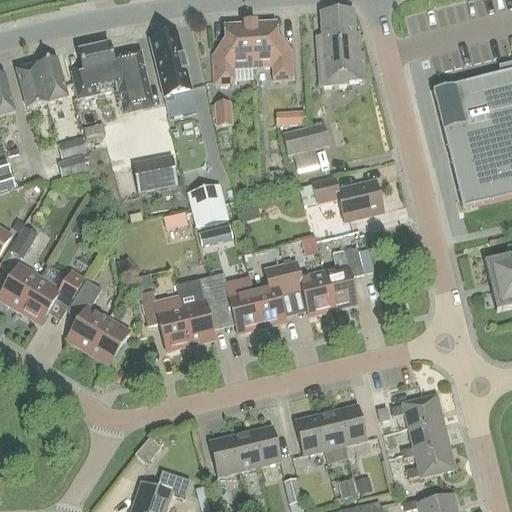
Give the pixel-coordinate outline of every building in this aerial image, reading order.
[(349,84),(366,83),(364,55),(360,56),(358,35),(354,36),(353,14),(319,17),(321,45),(315,45),(318,90),(349,88),(349,84)] [(232,73),(252,71),(249,26),(243,27),(243,28),(223,29),(225,57),(212,58),(213,87),(233,86),(232,73)] [(255,26),(249,26),(252,71),(272,70),(273,84),(292,83),(290,53),(277,54),(275,26),(255,27),(255,26)] [(162,100),(190,93),(186,73),(183,58),(182,58),(177,37),(149,43),(162,100)] [(421,51),(427,76),(475,65),(468,39),(421,51)] [(96,97),(117,92),(123,117),(152,111),(139,53),(111,60),(108,47),(77,54),(82,75),(71,77),(77,102),(96,97)] [(35,66),(46,105),(67,100),(56,61),(35,66)] [(26,111),(46,105),(35,66),(15,72),(26,111)] [(511,71),(431,92),(461,212),(511,199),(511,71)] [(0,76),(0,118),(14,115),(3,76),(0,76)] [(231,129),(230,105),(213,106),(215,130),(231,129)] [(304,114),(286,116),(287,128),(305,127),(304,114)] [(323,128),(281,138),(286,161),(328,150),(323,128)] [(81,141),(57,147),(60,162),(85,156),(81,141)] [(86,171),(83,157),(58,164),(61,177),(86,171)] [(136,188),(175,181),(172,159),(132,166),(136,188)] [(0,163),(0,179),(9,176),(5,162),(0,163)] [(0,194),(13,191),(9,176),(0,179),(0,194)] [(343,225),(382,216),(375,185),(337,194),(335,182),(311,188),(316,207),(338,202),(343,225)] [(195,231),(228,223),(219,188),(186,196),(195,231)] [(259,220),(255,203),(234,209),(239,226),(259,220)] [(97,218),(84,210),(70,234),(84,242),(97,218)] [(166,230),(189,227),(187,215),(164,218),(166,230)] [(9,254),(22,262),(37,238),(23,230),(9,254)] [(0,256),(11,238),(0,231),(0,256)] [(508,258),(483,264),(496,314),(511,309),(511,247),(506,249),(508,258)] [(356,251),(342,255),(331,257),(335,273),(322,276),(332,314),(356,308),(349,281),(363,278),(356,251)] [(124,263),(115,265),(119,282),(134,279),(139,275),(126,261),(124,263)] [(308,320),(332,314),(322,276),(299,281),(296,266),(283,269),(290,296),(301,293),(308,320)] [(0,304),(18,315),(38,281),(18,269),(0,297),(0,304)] [(268,289),(251,293),(261,332),(285,326),(278,299),(290,296),(283,269),(264,274),(268,289)] [(60,294),(38,281),(18,315),(39,328),(54,303),(66,311),(83,283),(71,275),(60,294)] [(261,332),(251,293),(248,282),(226,288),(223,278),(210,281),(219,316),(231,313),(237,338),(261,332)] [(180,311),(190,349),(213,343),(207,319),(219,316),(210,281),(175,289),(180,311)] [(68,312),(80,319),(66,344),(87,357),(107,323),(89,312),(100,293),(85,284),(68,312)] [(147,330),(159,327),(166,355),(190,349),(180,311),(177,299),(154,305),(152,295),(139,298),(147,330)] [(107,323),(87,357),(108,370),(128,336),(107,323)] [(405,418),(408,432),(443,424),(437,399),(402,407),(403,410),(391,413),(393,421),(405,418)] [(336,414),(345,450),(366,445),(358,409),(336,414)] [(324,455),(345,450),(336,414),(315,420),(324,455)] [(302,461),(324,455),(315,420),(294,425),(302,461)] [(403,463),(415,460),(415,457),(449,449),(443,424),(408,432),(413,452),(401,455),(403,463)] [(251,435),(260,471),(282,466),(273,430),(251,435)] [(230,441),(238,476),(260,471),(251,435),(230,441)] [(134,458),(146,468),(160,451),(148,441),(134,458)] [(217,481),(238,476),(230,441),(208,446),(217,481)] [(455,474),(449,449),(415,457),(415,460),(418,472),(406,475),(408,483),(420,480),(421,482),(455,474)] [(139,485),(130,511),(167,511),(172,497),(184,501),(190,484),(161,475),(155,491),(139,485)] [(302,511),(301,509),(303,508),(297,481),(282,485),(288,511),(302,511)] [(341,502),(356,499),(352,483),(337,486),(341,502)] [(412,511),(417,511),(416,511),(455,511),(452,497),(416,506),(415,503),(401,507),(402,511),(412,511)]
